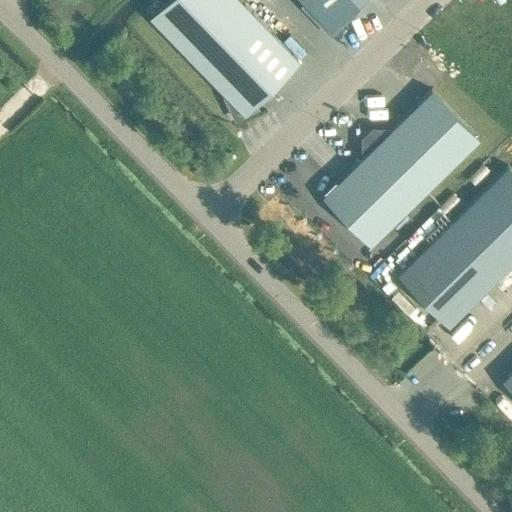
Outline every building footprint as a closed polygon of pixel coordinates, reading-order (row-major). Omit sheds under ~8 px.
[(235,116),(256,106),(253,101),(298,58),(241,0),(166,0),(150,16),(227,95),(226,96),(235,116)] [(302,0),(329,28),(358,0),(302,0)] [(360,135),(360,149),(363,153),(321,194),(370,243),(478,136),(430,87),(388,128),(385,125),(371,125),(360,135)] [(511,260),(511,166),(508,163),(399,271),(450,322),(511,260)] [(511,366),(501,377),(511,388),(511,366)]
